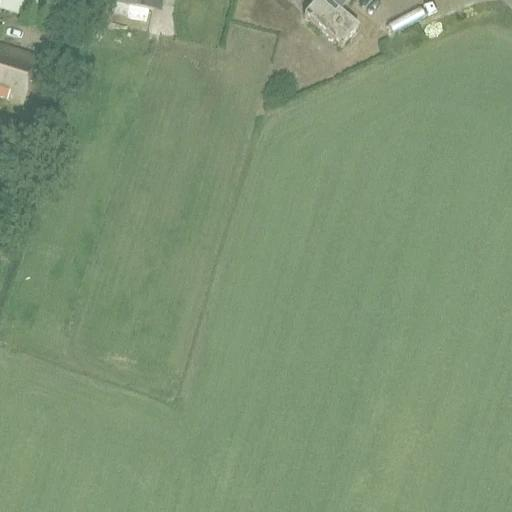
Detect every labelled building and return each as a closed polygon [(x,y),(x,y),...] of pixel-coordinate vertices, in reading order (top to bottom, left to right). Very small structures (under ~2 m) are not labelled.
[(55,0),(0,0),(0,10),(48,24),(55,0)] [(152,15),(155,0),(114,0),(113,6),(152,15)] [(310,0),(316,4),(333,19),(336,16),(349,0),(310,0)] [(333,19),(316,4),(303,19),(340,51),(358,31),(344,19),(342,21),(336,16),(333,19)] [(175,35),(174,14),(150,16),(151,37),(175,35)] [(0,99),(22,106),(37,60),(0,48),(0,99)] [(0,156),(16,162),(27,127),(0,118),(0,156)]
